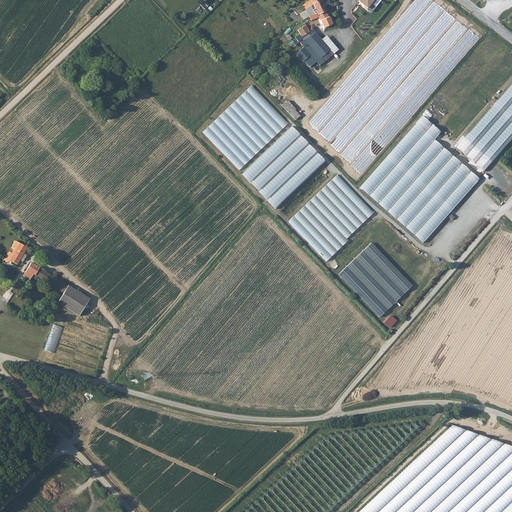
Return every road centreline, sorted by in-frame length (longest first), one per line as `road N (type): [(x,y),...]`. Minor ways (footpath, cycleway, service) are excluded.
road 1 (unclassified): [(0,354),(235,417),(325,417),(433,403),(511,418)]
road 2 (track): [(511,202),(325,417)]
road 3 (track): [(0,366),(131,511)]
road 4 (unclassified): [(0,114),(120,0)]
